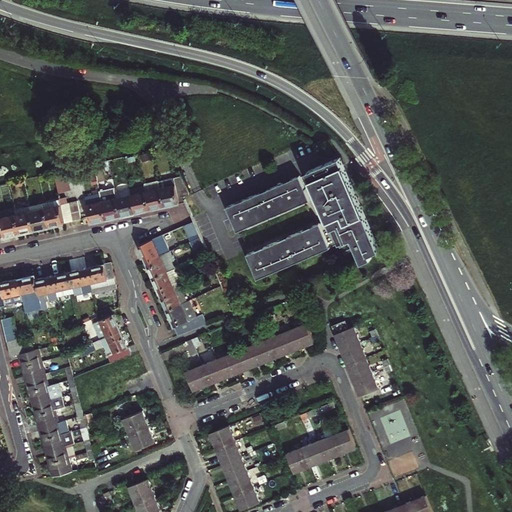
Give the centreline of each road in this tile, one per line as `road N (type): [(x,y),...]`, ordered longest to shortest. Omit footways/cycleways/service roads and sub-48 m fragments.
road 1 (motorway): [(0,5),(250,72),(328,118),(405,210),(486,389),(511,420)]
road 2 (residential): [(179,419),(333,359),(374,471),(284,511)]
road 3 (secondary): [(322,0),(446,262)]
road 4 (residential): [(0,53),(148,86),(195,187)]
road 5 (motorway): [(254,0),(511,21)]
road 6 (secondary): [(446,262),(511,411)]
road 7 (residential): [(0,360),(23,456),(16,473),(0,475)]
